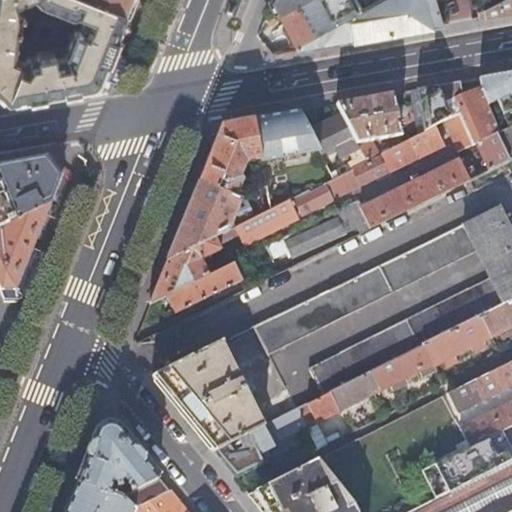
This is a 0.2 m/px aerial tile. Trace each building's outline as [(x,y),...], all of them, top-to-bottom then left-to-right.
[(0,0),(0,97),(7,105),(96,89),(96,87),(105,91),(116,64),(107,60),(117,38),(125,16),(84,0),(0,0)] [(84,0),(125,16),(131,0),(84,0)] [(279,14),(306,0),(272,0),(272,2),(279,14)] [(306,0),(279,14),(294,45),(361,10),(355,0),(306,0)] [(380,0),(361,10),(294,45),(298,51),(339,44),(345,43),(398,33),(443,25),(437,4),(435,0),(380,0)] [(511,0),(500,0),(477,13),(479,18),(498,15),(511,12),(511,0)] [(480,88),(489,106),(498,101),(510,128),(511,126),(511,72),(492,76),(487,77),(477,79),(480,88)] [(474,145),(476,144),(497,134),(501,132),(495,119),(489,106),(480,88),(461,97),(458,83),(436,87),(450,119),(458,114),(474,145)] [(450,119),(436,87),(416,90),(433,128),(435,126),(445,121),(450,119)] [(367,161),(379,155),(372,143),(400,137),(392,95),(354,102),(350,103),(337,105),(344,118),(360,149),(363,153),(367,161)] [(274,117),(254,121),(261,161),(261,162),(319,151),(310,135),(298,112),(274,117)] [(450,119),(445,121),(460,152),(474,145),(458,114),(450,119)] [(344,118),(310,135),(319,151),(321,155),(335,148),(341,158),(360,149),(344,118)] [(206,163),(198,185),(235,200),(242,184),(238,183),(246,164),(261,161),(254,121),(221,127),(206,163)] [(325,183),(309,191),(294,198),(303,215),(444,145),(435,126),(433,128),(426,131),(405,142),(402,144),(381,154),(382,156),(335,178),(332,179),(325,183)] [(497,134),(510,161),(511,160),(511,126),(510,128),(501,132),(497,134)] [(476,144),(489,172),(510,161),(497,134),(476,144)] [(328,171),(332,179),(335,178),(367,161),(363,153),(328,171)] [(0,226),(50,202),(55,188),(60,177),(51,167),(44,157),(0,165),(0,226)] [(367,223),(370,230),(407,212),(477,178),(474,172),(465,176),(458,161),(361,209),(367,223)] [(187,210),(166,263),(199,248),(215,239),(224,234),(235,229),(231,221),(239,201),(235,200),(198,185),(187,210)] [(241,220),(244,224),(270,211),(266,188),(254,194),(257,208),(247,213),(248,216),(241,220)] [(244,224),(235,229),(238,235),(244,246),(298,217),(290,201),(278,207),(270,211),(244,224)] [(0,288),(1,291),(14,290),(33,244),(35,240),(50,202),(0,226),(0,288)] [(293,258),(367,223),(361,209),(358,202),(284,239),(293,258)] [(511,302),(511,301),(511,229),(501,208),(352,280),(250,331),(264,359),(478,253),(491,279),(306,371),(320,399),(365,376),(396,360),(424,346),(452,332),(482,317),(511,302)] [(215,239),(219,245),(238,235),(235,229),(224,234),(215,239)] [(161,275),(149,306),(167,297),(209,276),(203,262),(222,252),(219,245),(215,239),(199,248),(166,263),(163,272),(161,275)] [(14,290),(1,291),(6,300),(22,296),(32,272),(41,248),(33,244),(14,290)] [(267,251),(253,257),(260,271),(274,264),(267,251)] [(209,276),(167,297),(176,315),(243,281),(234,264),(209,276)] [(511,303),(511,302),(482,317),(492,337),(501,333),(504,339),(511,335),(511,303)] [(492,337),(482,317),(452,332),(463,352),(471,348),(474,354),(486,348),(483,342),(492,337)] [(463,352),(452,332),(424,346),(434,367),(442,363),(445,369),(457,363),(454,357),(463,352)] [(218,346),(153,378),(168,396),(205,442),(213,452),(263,427),(218,346)] [(434,367),(424,346),(396,360),(405,379),(428,368),(431,374),(436,371),(434,367)] [(405,379),(396,360),(365,376),(374,395),(394,385),(397,390),(408,384),(405,379)] [(501,434),(511,428),(511,360),(447,394),(456,413),(511,385),(511,403),(467,427),(462,417),(454,421),(466,444),(469,450),(501,434)] [(436,371),(431,374),(427,376),(435,391),(444,387),(436,371)] [(320,399),(307,405),(316,423),(317,424),(374,395),(365,376),(320,399)] [(307,405),(298,409),(307,427),(316,423),(307,405)] [(267,464),(262,454),(273,448),(272,446),(307,428),(307,427),(298,409),(263,427),(213,452),(235,480),(267,464)] [(317,424),(316,423),(307,427),(307,428),(317,447),(326,442),(317,424)] [(99,433),(77,485),(120,500),(158,480),(139,456),(118,430),(115,428),(111,427),(107,427),(104,428),(101,430),(99,433)] [(448,495),(511,461),(511,454),(501,434),(469,450),(466,444),(453,451),(456,457),(434,468),(448,495)] [(509,511),(511,511),(511,461),(448,495),(414,511),(509,511)] [(355,511),(352,505),(347,508),(334,483),(328,486),(316,463),(248,496),(260,511),(355,511)] [(158,480),(120,500),(132,511),(134,510),(169,492),(158,480)] [(66,511),(134,511),(135,511),(134,510),(132,511),(120,500),(77,485),(66,511)] [(176,511),(174,508),(178,504),(169,492),(134,510),(135,511),(176,511)] [(392,511),(382,493),(370,499),(376,511),(392,511)]
